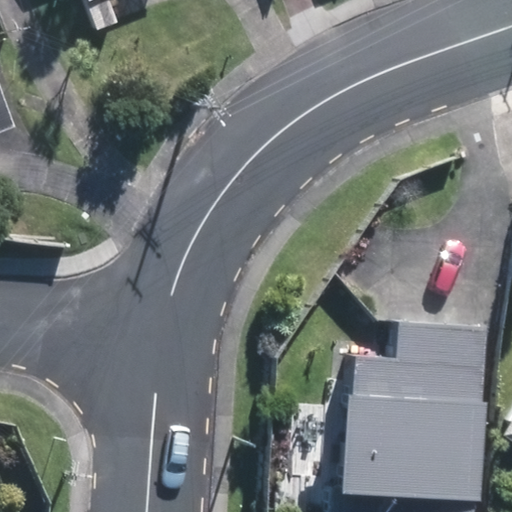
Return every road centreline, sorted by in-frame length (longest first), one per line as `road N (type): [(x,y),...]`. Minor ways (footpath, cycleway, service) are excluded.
road 1 (residential): [(159,365),(191,243),(211,205),(265,144),(349,88),(511,25)]
road 2 (residential): [(159,365),(0,322)]
road 3 (residential): [(148,511),(159,365)]
